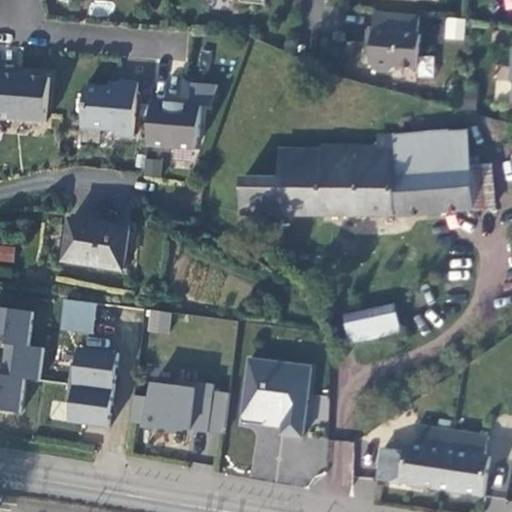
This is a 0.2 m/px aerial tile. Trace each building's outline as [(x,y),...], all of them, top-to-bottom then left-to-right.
[(420,16),(375,13),(374,31),(369,31),(367,48),(372,48),(371,65),(375,71),(392,72),(397,68),(418,70),(421,35),(418,35),(420,16)] [(462,40),(464,19),(446,18),(444,38),(462,40)] [(50,78),(1,74),(1,79),(0,84),(0,118),(47,123),(50,78)] [(82,128),(117,132),(116,136),(134,138),(139,83),(121,82),(121,89),(86,86),(82,128)] [(194,86),(192,105),(202,106),(211,107),(218,88),(194,86)] [(192,105),(153,102),(149,147),(195,151),(200,137),(202,106),(192,105)] [(394,171),(468,170),(467,129),(392,132),(394,171)] [(319,216),(471,209),(468,170),(394,171),(392,132),(375,132),(375,151),(324,150),(319,216)] [(220,215),(319,216),(324,150),(279,149),(277,179),(221,179),(220,215)] [(145,157),(142,173),(159,176),(162,160),(145,157)] [(468,170),(471,209),(494,206),(492,167),(468,170)] [(130,230),(73,221),(66,262),(124,269),(130,230)] [(0,244),(0,261),(14,262),(15,245),(0,244)] [(95,337),(99,306),(67,302),(63,333),(95,337)] [(346,316),(357,358),(406,347),(396,306),(346,316)] [(146,331),(169,333),(171,312),(148,309),(146,331)] [(0,346),(11,348),(9,362),(44,367),(46,351),(31,349),(35,315),(0,310),(0,346)] [(74,370),(70,405),(75,406),(72,425),(112,430),(121,356),(81,351),(79,370),(74,370)] [(27,382),(42,384),(44,367),(9,362),(7,378),(0,377),(0,413),(23,416),(27,382)] [(243,426),(265,429),(270,423),(285,425),(283,438),(305,440),(314,370),(252,362),(243,426)] [(153,401),(136,399),(132,425),(210,435),(216,394),(217,388),(179,383),(179,389),(155,386),(153,401)] [(210,435),(226,437),(232,396),(216,394),(210,435)] [(488,431),(416,421),(413,441),(406,440),(405,447),(383,444),(378,476),(485,491),(490,452),(485,451),(488,431)]
